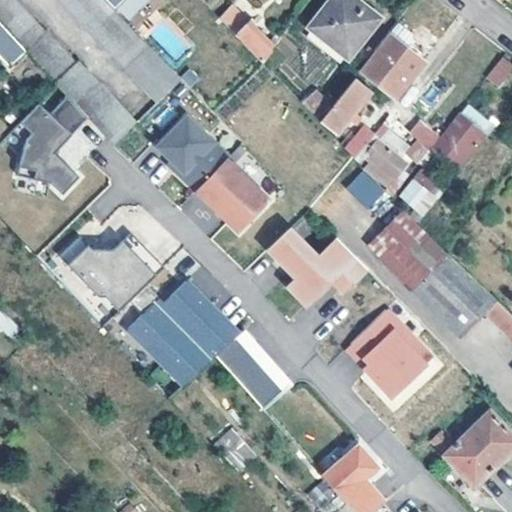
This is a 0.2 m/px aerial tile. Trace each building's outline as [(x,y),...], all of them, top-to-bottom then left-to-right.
[(0,0),(0,20),(28,50),(69,94),(90,116),(115,143),(137,121),(79,59),(77,61),(47,27),(46,29),(18,0),(0,0)] [(106,0),(58,0),(159,101),(182,78),(115,9),(106,0)] [(106,0),(115,9),(124,0),(106,0)] [(382,18),(360,0),(328,0),(309,26),(350,60),(382,18)] [(219,17),(264,63),(276,46),(233,1),(219,17)] [(164,17),(149,32),(175,60),(191,45),(164,17)] [(0,20),(0,53),(11,66),(28,50),(0,20)] [(390,32),(361,69),(396,98),(426,61),(390,32)] [(511,62),(505,56),(488,76),(500,86),(511,71),(511,62)] [(334,104),(320,122),(340,135),(374,91),(356,76),(334,104)] [(302,103),(320,122),(334,104),(319,88),(302,103)] [(90,116),(69,94),(41,119),(30,108),(25,113),(13,126),(24,138),(19,155),(15,171),(35,176),(48,179),(60,191),(77,175),(54,150),(62,142),(90,116)] [(14,100),(1,112),(13,126),(25,113),(14,100)] [(463,168),(488,136),(459,112),(441,134),(434,143),(463,168)] [(197,189),(227,158),(230,155),(189,116),(159,146),(173,158),(186,171),(186,178),(197,189)] [(422,118),(409,131),(418,139),(429,149),(434,143),(441,134),(422,118)] [(384,122),(376,132),(403,155),(412,145),(384,122)] [(341,144),(355,159),(376,132),(366,123),(355,133),(353,131),(341,144)] [(24,138),(13,126),(2,138),(19,155),(24,138)] [(403,155),(376,132),(355,159),(391,196),(429,149),(418,139),(412,145),(403,155)] [(186,171),(173,158),(169,161),(186,178),(186,171)] [(271,200),(227,158),(197,189),(241,231),(271,200)] [(401,195),(425,216),(427,214),(439,198),(431,191),(441,178),(425,164),(401,195)] [(31,190),(35,176),(15,171),(11,186),(31,190)] [(405,210),(372,243),(462,336),(488,312),(511,334),(511,314),(426,231),(419,224),(405,210)] [(419,224),(426,231),(435,220),(427,214),(425,216),(419,224)] [(291,228),(272,246),(300,276),(292,284),(309,302),(335,278),(345,289),(368,267),(357,256),(340,238),(320,258),(291,228)] [(148,283),(165,266),(132,232),(115,248),(94,248),(82,235),(61,255),(100,295),(107,295),(120,309),(148,283)] [(215,354),(238,335),(187,280),(165,301),(148,283),(120,309),(116,313),(183,384),(215,354)] [(434,355),(388,309),(354,342),(374,362),(366,370),(392,396),(434,355)] [(0,329),(13,336),(19,322),(0,313),(0,329)] [(238,335),(215,354),(264,409),(286,389),(238,335)] [(511,430),(492,409),(446,452),(475,484),(511,448),(511,430)] [(232,430),(217,440),(226,453),(241,442),(232,430)] [(347,502),(355,511),(371,511),(387,498),(373,482),(370,485),(364,477),(377,465),(359,445),(324,477),(347,502)] [(355,511),(347,502),(335,511),(355,511)]
